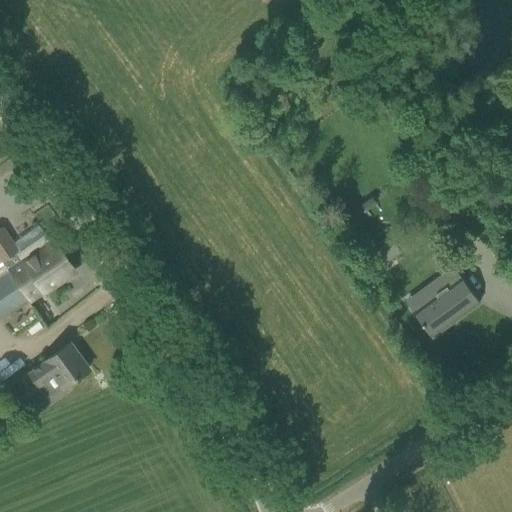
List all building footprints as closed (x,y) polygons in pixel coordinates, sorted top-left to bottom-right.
[(55,241),(52,244),(46,235),(19,254),(1,228),(0,228),(0,259),(3,265),(5,264),(30,300),(75,270),(55,241)] [(380,267),(401,252),(394,243),(374,257),(380,267)] [(28,302),(30,300),(5,264),(3,265),(1,266),(2,268),(0,269),(0,317),(26,299),(28,302)] [(428,298),(412,310),(418,318),(432,337),(479,302),(465,283),(460,275),(447,284),(428,298)] [(69,343),(33,370),(40,380),(36,383),(46,396),(51,392),(55,398),(67,389),(64,386),(88,369),(69,343)]
